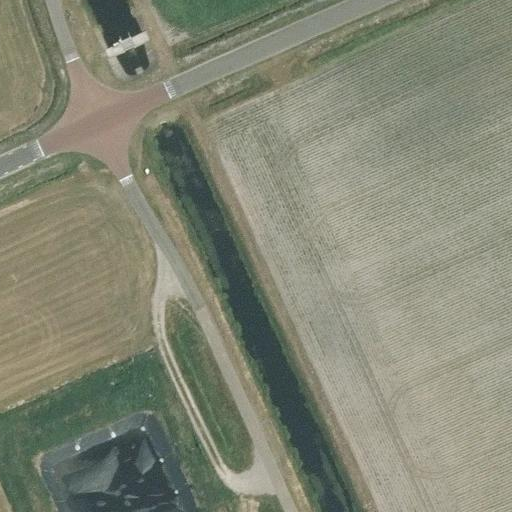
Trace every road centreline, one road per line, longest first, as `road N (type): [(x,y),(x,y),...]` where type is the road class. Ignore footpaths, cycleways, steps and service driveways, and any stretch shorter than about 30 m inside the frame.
road 1 (unclassified): [(290,511),(205,322),(98,119)]
road 2 (unclassified): [(98,119),(374,0)]
road 3 (unclassified): [(98,119),(51,0)]
